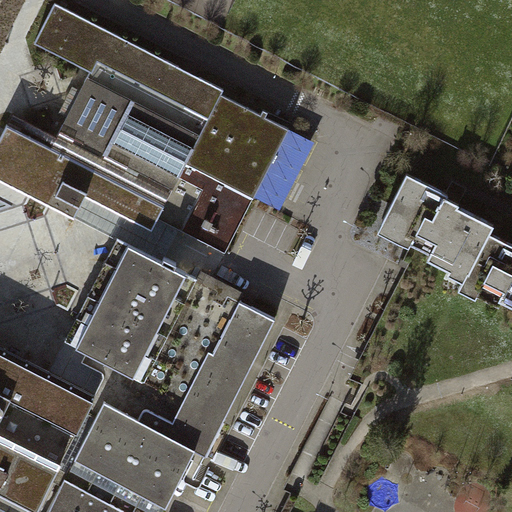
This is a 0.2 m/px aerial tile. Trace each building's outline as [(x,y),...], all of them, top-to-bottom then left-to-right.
[(290,128),(57,10),(40,43),(92,70),(54,145),(8,122),(0,136),(0,179),(78,218),(88,197),(95,200),(158,232),(165,219),(227,251),(290,128)] [(447,194),(408,173),(379,230),(429,255),(426,260),(448,271),(445,276),(460,284),(458,289),(476,298),(479,293),(501,304),(502,301),(511,305),(511,243),(488,232),(492,224),(458,206),(459,204),(454,201),(445,197),(447,194)] [(193,281),(123,247),(73,348),(143,382),(193,281)] [(211,454),(277,319),(245,304),(220,354),(213,350),(179,422),(150,408),(145,418),(111,402),(79,470),(166,511),(169,511),(194,463),(201,448),(211,454)] [(50,371),(0,345),(0,499),(24,511),(36,511),(63,460),(0,427),(16,396),(80,430),(98,396),(50,371)] [(136,511),(69,477),(51,511),(136,511)]
